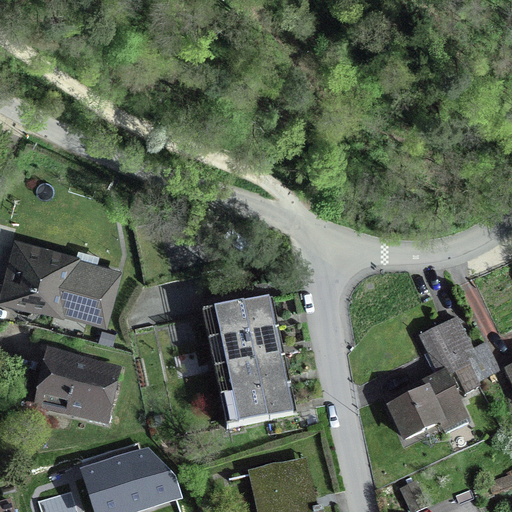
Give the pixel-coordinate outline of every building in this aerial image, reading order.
[(155,280),(174,276),(191,272),(210,268),(229,264),(237,262),(225,209),(134,229),(146,282),(155,280)] [(115,275),(20,249),(6,297),(55,311),(61,288),(66,290),(63,299),(73,302),(69,314),(102,323),(115,275)] [(227,431),(295,417),(293,408),(287,380),(281,351),(276,324),(271,301),(203,315),(227,431)] [(456,358),(470,351),(455,322),(419,340),(437,379),(393,400),(396,408),(389,411),(404,442),(407,440),(407,441),(439,425),(442,432),(464,421),(444,378),(461,370),(456,358)] [(461,357),(468,370),(490,359),(483,346),(461,357)] [(103,423),(115,374),(93,369),(92,373),(79,370),(80,366),(48,358),(39,397),(68,404),(65,414),(103,423)] [(148,450),(86,469),(98,511),(131,511),(179,497),(173,477),(148,450)] [(259,511),(315,511),(316,511),(323,510),(322,505),(312,507),(302,461),(251,472),(259,511)] [(511,489),(510,486),(511,485),(511,474),(506,477),(507,480),(493,484),(496,494),(511,489)] [(414,486),(400,492),(408,511),(420,511),(425,510),(414,486)] [(77,511),(72,492),(39,502),(42,511),(77,511)] [(9,511),(7,503),(0,505),(0,511),(9,511)]
